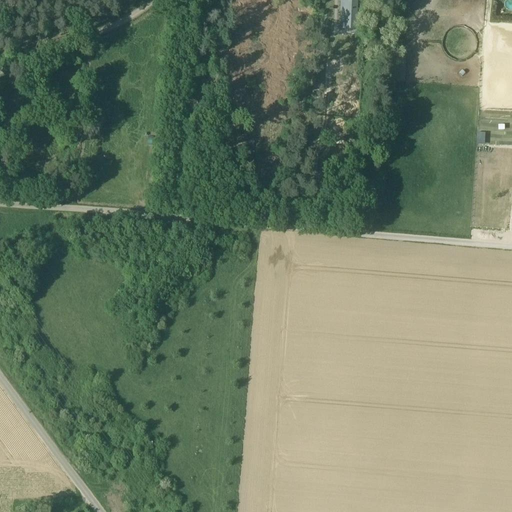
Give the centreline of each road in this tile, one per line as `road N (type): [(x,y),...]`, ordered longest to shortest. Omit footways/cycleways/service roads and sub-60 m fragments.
road 1 (unclassified): [(511,246),(0,204)]
road 2 (track): [(164,0),(95,41),(0,71)]
road 3 (unclassified): [(0,374),(100,511)]
